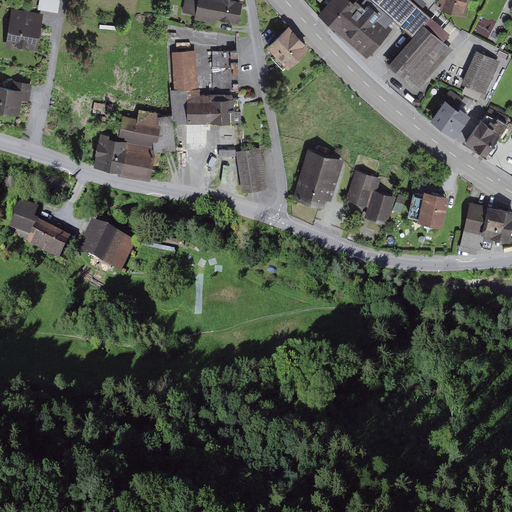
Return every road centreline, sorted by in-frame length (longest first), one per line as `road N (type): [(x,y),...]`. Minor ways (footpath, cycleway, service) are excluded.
road 1 (track): [(511,327),(349,305),(164,346),(0,327)]
road 2 (secondary): [(284,0),(379,97),(511,192)]
road 3 (residential): [(0,143),(278,220)]
road 4 (residential): [(278,220),(392,262),(511,261)]
road 5 (track): [(0,426),(221,511)]
road 6 (residential): [(278,220),(281,177),(251,0)]
